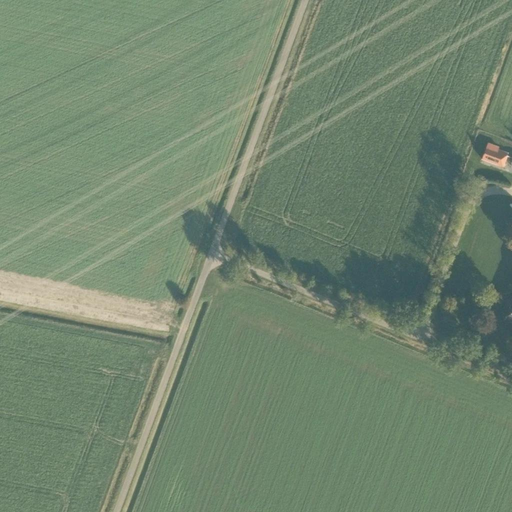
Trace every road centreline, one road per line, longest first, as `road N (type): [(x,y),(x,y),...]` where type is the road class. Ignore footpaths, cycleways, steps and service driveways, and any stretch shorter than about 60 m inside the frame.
road 1 (unclassified): [(511,373),(212,254)]
road 2 (unclassified): [(117,511),(212,254)]
road 3 (unclassified): [(212,254),(305,0)]
